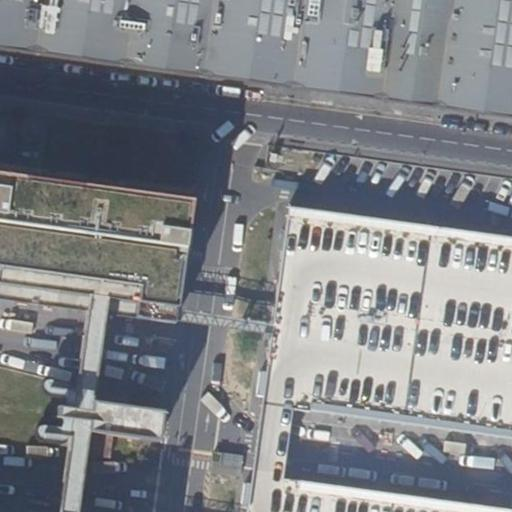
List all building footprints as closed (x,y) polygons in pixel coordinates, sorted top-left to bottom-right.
[(511,0),(0,0),(0,49),(351,97),(511,119),(511,0)] [(0,223),(2,224),(8,185),(189,209),(203,134),(0,108),(0,223)] [(511,242),(289,212),(273,329),(268,372),(264,396),(263,405),(281,408),(511,439),(511,242)] [(0,511),(14,511),(0,510),(0,299),(174,323),(175,316),(184,249),(2,224),(0,223),(0,511)] [(112,440),(157,446),(161,416),(91,406),(84,459),(109,462),(112,440)] [(489,511),(270,482),(253,480),(252,489),(248,511),(489,511)] [(247,489),(243,511),(248,511),(252,489),(247,489)]
